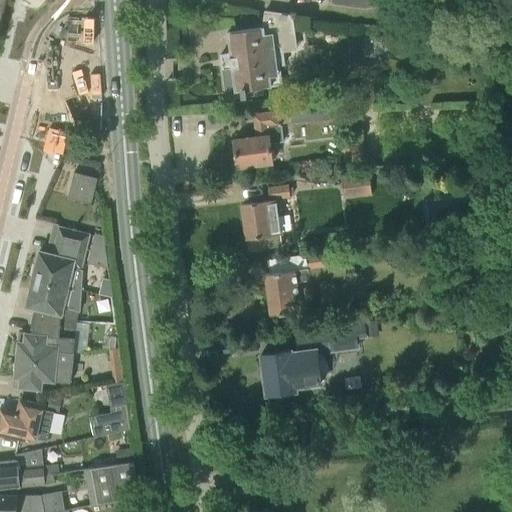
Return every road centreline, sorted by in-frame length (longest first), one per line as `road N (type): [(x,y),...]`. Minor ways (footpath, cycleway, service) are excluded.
road 1 (residential): [(203,505),(155,138),(154,0)]
road 2 (secondary): [(121,101),(166,511)]
